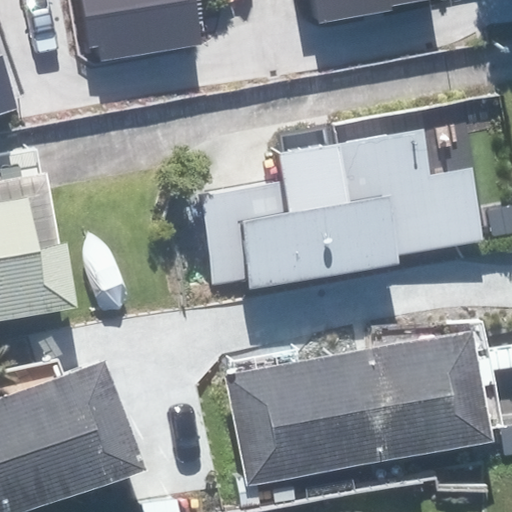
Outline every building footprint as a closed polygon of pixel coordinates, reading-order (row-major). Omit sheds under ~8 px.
[(0,103),(23,96),(0,26),(0,103)] [(307,147),(264,155),(269,188),(190,203),(205,280),(454,234),(443,179),(401,186),(394,140),(323,154),(323,160),(310,162),(307,147)] [(0,309),(86,294),(74,228),(71,229),(58,158),(0,168),(0,309)] [(480,319),(229,369),(251,478),(502,428),(480,319)] [(0,510),(157,454),(117,345),(68,364),(63,350),(0,365),(0,510)]
